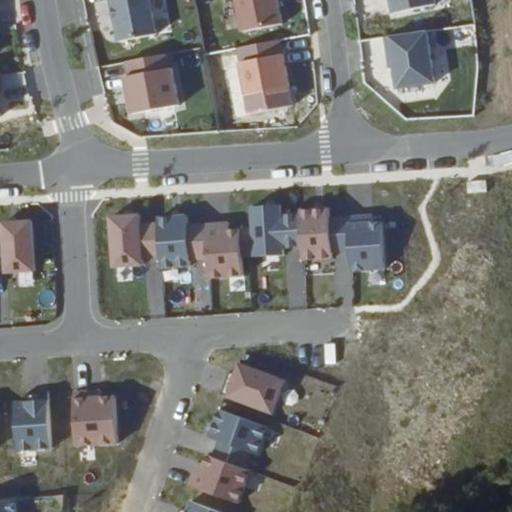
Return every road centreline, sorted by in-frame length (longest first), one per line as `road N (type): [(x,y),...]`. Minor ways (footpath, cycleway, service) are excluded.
road 1 (residential): [(73,166),(349,145)]
road 2 (residential): [(184,334),(118,511)]
road 3 (residential): [(82,339),(73,166)]
road 4 (residential): [(73,166),(43,0)]
road 5 (residential): [(349,145),(511,133)]
road 6 (residential): [(346,323),(184,334)]
road 7 (residential): [(326,0),(349,145)]
